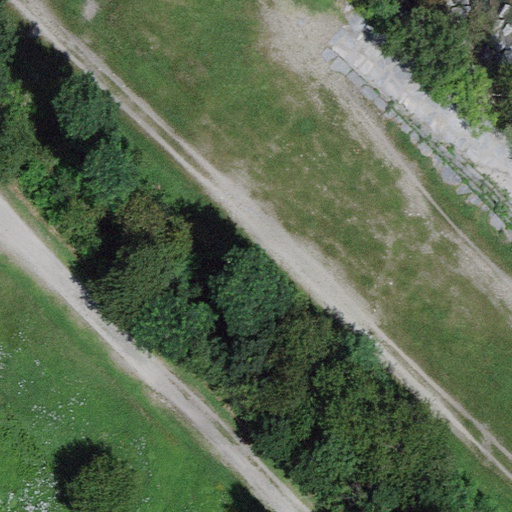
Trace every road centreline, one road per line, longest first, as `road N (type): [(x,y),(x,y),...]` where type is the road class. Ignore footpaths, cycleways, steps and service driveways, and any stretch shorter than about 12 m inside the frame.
road 1 (track): [(0,207),(299,511)]
road 2 (track): [(252,0),(303,24),(511,170)]
